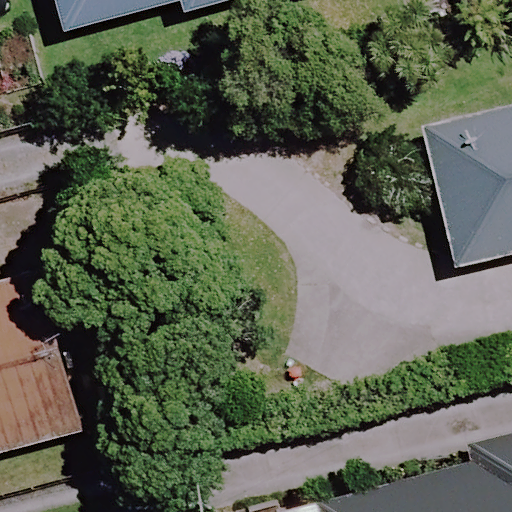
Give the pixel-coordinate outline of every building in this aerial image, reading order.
[(57,0),(64,38),(293,0),(57,0)] [(0,105),(0,148),(9,146),(0,105)] [(511,121),(431,141),(464,279),(511,266),(511,121)] [(46,287),(0,300),(0,462),(88,438),(46,287)] [(511,511),(511,456),(457,470),(460,482),(340,511),(511,511)]
